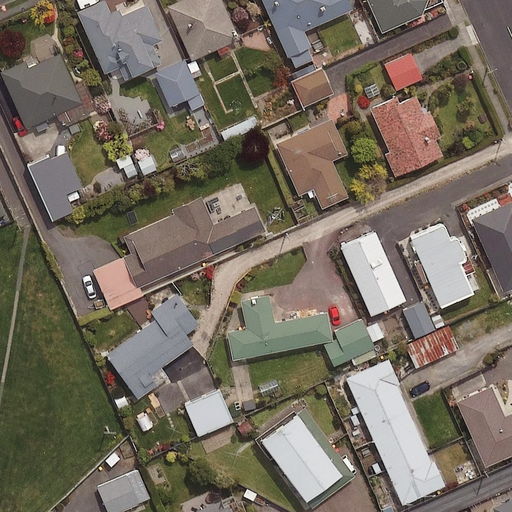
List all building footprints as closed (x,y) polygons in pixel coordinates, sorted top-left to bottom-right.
[(106,0),(93,0),(77,7),(104,69),(120,62),(125,75),(161,59),(152,40),(162,36),(146,0),(145,0),(122,10),(119,4),(110,8),(106,0)] [(223,0),(169,0),(166,1),(189,53),(238,32),(223,0)] [(263,0),(286,52),(310,42),(304,26),(353,5),(350,0),(263,0)] [(369,0),(382,29),(422,12),(426,0),(369,0)] [(25,57),(0,68),(25,124),(82,99),(61,49),(28,63),(25,57)] [(423,75),(412,50),(385,62),(396,86),(423,75)] [(169,103),(186,96),(191,109),(205,103),(196,76),(202,73),(195,58),(189,61),(186,56),(155,70),(169,103)] [(332,90),(322,66),(293,79),(303,103),(332,90)] [(396,94),(371,104),(399,171),(444,152),(437,135),(442,133),(431,106),(424,109),(416,90),(398,98),(396,94)] [(255,113),(218,128),(223,139),(260,125),(255,113)] [(332,115),(275,140),(298,192),(313,185),(322,205),(348,193),(332,158),(348,150),(332,115)] [(81,183),(65,146),(27,162),(50,216),(73,207),(65,189),(81,183)] [(149,152),(122,162),(127,176),(154,167),(149,152)] [(174,210),(123,232),(131,250),(127,251),(140,282),(266,228),(255,202),(213,220),(201,193),(172,205),(174,210)] [(511,197),(471,215),(504,290),(511,285),(511,197)] [(444,224),(411,238),(440,305),(472,292),(459,262),(466,258),(457,236),(450,239),(444,224)] [(376,227),(339,243),(370,313),(406,297),(376,227)] [(155,314),(104,350),(137,397),(158,383),(149,370),(193,340),(186,330),(199,320),(177,288),(150,307),(155,314)] [(268,292),(241,297),(246,324),(227,328),(233,357),(333,337),(328,308),(273,319),(268,292)] [(434,325),(423,299),(403,307),(415,334),(434,325)] [(378,353),(372,340),(384,334),(377,318),(365,324),(362,317),(334,329),(337,336),(323,342),(332,364),(350,356),(354,364),(378,353)] [(458,345),(448,323),(406,342),(416,364),(458,345)] [(388,355),(345,374),(402,500),(444,481),(388,355)] [(492,383),(457,398),(486,463),(511,451),(511,409),(505,413),(492,383)] [(232,417),(220,388),(185,402),(198,432),(232,417)] [(298,407),(261,434),(305,493),(342,466),(298,407)] [(479,474),(472,459),(452,469),(459,484),(479,474)] [(112,511),(150,496),(137,468),(98,485),(110,511),(112,511)] [(511,511),(511,496),(493,504),(496,511),(511,511)] [(233,511),(227,498),(195,511),(233,511)]
